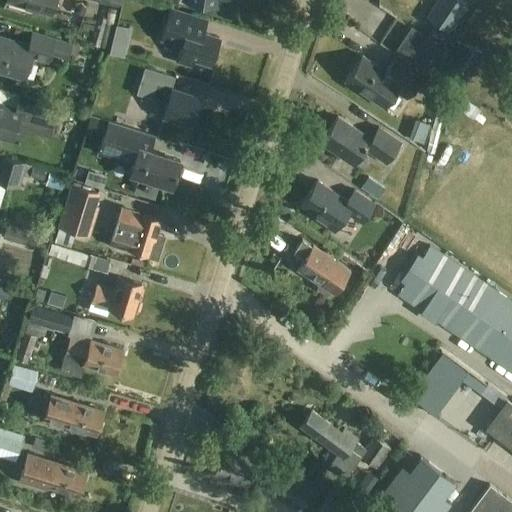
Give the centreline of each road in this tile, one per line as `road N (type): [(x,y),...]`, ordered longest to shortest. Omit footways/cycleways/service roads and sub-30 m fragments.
road 1 (residential): [(217,284),(304,0)]
road 2 (residential): [(217,284),(413,426)]
road 3 (residential): [(146,511),(217,284)]
